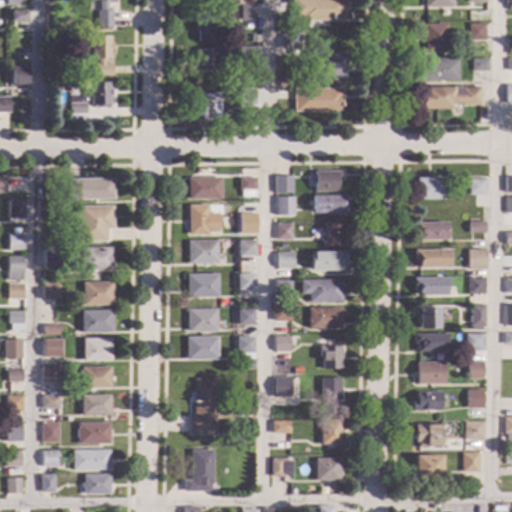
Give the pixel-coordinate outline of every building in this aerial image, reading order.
[(110,0),(110,1),(105,1),(105,10),(110,10),(110,28),(95,28),(95,10),(96,10),(97,0),(110,0)] [(343,0),(343,20),(298,21),(298,17),(290,17),(289,0),(343,0)] [(449,0),(421,0),(421,9),(450,9),(449,0)] [(252,19),(238,20),(238,5),(252,5),(252,19)] [(26,10),(26,22),(10,21),(10,10),(26,10)] [(213,41),(195,41),(195,30),(194,30),(193,15),(213,15),(213,41)] [(444,53),(422,53),(421,23),(444,23),(444,53)] [(483,40),(466,40),(466,23),(482,23),(483,40)] [(299,49),(279,48),(278,31),(299,31),(299,49)] [(257,35),(257,43),(249,42),(249,34),(257,35)] [(108,42),(110,42),(110,50),(109,50),(108,59),(102,59),(102,63),(110,63),(110,76),(92,76),(92,63),(95,63),(95,59),(89,58),(89,56),(82,56),(82,42),(88,42),(89,35),(108,35),(108,42)] [(252,64),(236,64),(236,47),(251,46),(252,64)] [(218,69),(192,70),(191,49),(217,48),(218,69)] [(343,79),(312,81),(311,60),(317,59),(317,54),(342,53),(343,79)] [(455,80),(417,81),(417,66),(420,66),(420,58),(455,58),(455,80)] [(485,71),(469,71),(468,58),(485,58),(485,71)] [(27,85),(11,85),(11,67),(27,67),(27,85)] [(107,88),(109,89),(109,96),(107,96),(107,105),(101,105),(101,108),(94,108),(94,106),(87,106),(87,90),(76,90),(76,82),(107,82),(107,88)] [(511,100),(501,100),(501,95),(501,85),(511,84),(511,100)] [(477,105),(458,105),(458,103),(448,103),(448,109),(418,109),(418,91),(420,91),(420,87),(477,86),(477,105)] [(252,105),(237,106),(236,89),(252,88),(252,105)] [(339,93),(338,93),(338,111),(291,112),(291,88),(339,88),(339,93)] [(218,116),(191,117),(190,94),(218,93),(218,116)] [(77,103),(83,103),(83,114),(66,114),(67,95),(77,95),(77,103)] [(8,113),(0,112),(0,96),(8,96),(8,113)] [(338,179),(334,179),(334,191),(311,191),(311,183),(309,183),(309,175),(311,175),(311,171),(338,171),(338,179)] [(289,193),(272,193),(272,176),(289,176),(289,193)] [(511,192),(501,192),(501,176),(511,176),(511,192)] [(219,199),(185,199),(185,178),(218,177),(219,199)] [(111,199),(65,200),(65,179),(110,178),(111,199)] [(253,197),(239,197),(239,190),(237,190),(237,178),(253,178),(253,197)] [(439,199),(412,199),(412,178),(439,178),(439,199)] [(483,195),(466,195),(466,179),(483,179),(483,195)] [(343,211),(342,213),(309,213),(309,195),(343,195),(343,211)] [(291,197),(290,215),(273,215),(273,197),(291,197)] [(511,213),(503,213),(503,197),(511,197),(511,213)] [(23,218),(7,217),(7,199),(24,199),(23,218)] [(205,213),(216,213),(216,232),(205,232),(205,235),(186,235),(186,205),(205,205),(205,213)] [(110,230),(104,230),(104,241),(75,241),(75,206),(110,206),(110,230)] [(253,233),(237,234),(236,213),(253,213),(253,233)] [(482,233),(465,233),(465,222),(482,221),(482,233)] [(444,240),(414,240),(414,232),(411,232),(411,222),(444,222),(444,240)] [(340,245),(321,245),(321,223),(340,223),(340,245)] [(288,240),(273,240),(273,224),(288,224),(288,240)] [(511,244),(501,244),(501,232),(511,232),(511,244)] [(23,250),(7,250),(7,233),(23,233),(23,250)] [(215,264),(185,264),(185,241),(215,240),(215,264)] [(253,256),(236,256),(236,240),(253,240),(253,256)] [(110,270),(78,271),(78,247),(109,247),(110,270)] [(61,268),(42,268),(42,248),(61,248),(61,268)] [(445,267),(414,267),(414,259),(411,259),(411,250),(445,249),(445,267)] [(482,269),(464,269),(464,249),(482,249),(482,269)] [(344,263),(337,263),(337,271),(308,271),(307,251),(344,251),(344,263)] [(291,268),(274,267),(274,252),(291,252),(291,268)] [(21,280),(6,280),(6,256),(21,256),(21,280)] [(216,297),(185,297),(185,275),(215,274),(216,297)] [(252,289),(235,290),(235,274),(252,274),(252,289)] [(444,295),(414,295),(414,286),(411,287),(410,278),(444,277),(444,295)] [(482,293),(465,294),(464,278),(482,277),(482,293)] [(511,292),(502,292),(502,278),(511,278),(511,292)] [(289,292),(271,292),(271,280),(288,279),(289,292)] [(339,301),(306,302),(305,293),(297,294),(297,280),(339,279),(339,301)] [(110,305),(80,305),(80,282),(109,282),(110,305)] [(59,299),(42,299),(42,283),(59,283),(59,299)] [(22,299),(6,299),(5,284),(21,284),(22,299)] [(482,326),(467,326),(467,304),(481,304),(482,326)] [(511,325),(501,325),(501,305),(511,305),(511,325)] [(288,321),(270,321),(269,308),(288,307),(288,321)] [(436,328),(415,328),(415,317),(412,317),(411,309),(415,309),(415,307),(436,307),(436,328)] [(338,328),(306,328),(306,308),(338,308),(338,328)] [(214,331),(185,332),(185,309),(214,309),(214,331)] [(252,325),(235,325),(235,309),(252,309),(252,325)] [(109,332),(79,333),(78,311),(109,310),(109,332)] [(21,331),(9,331),(9,324),(5,324),(5,311),(21,311),(21,331)] [(57,335),(42,335),(42,325),(57,325),(57,335)] [(444,351),(414,351),(414,343),(410,343),(410,334),(443,333),(444,351)] [(481,350),(462,351),(462,334),(480,333),(481,350)] [(511,344),(501,344),(500,333),(511,333),(511,344)] [(287,351),(272,351),(272,335),(287,335),(287,351)] [(215,360),(184,360),(184,337),(215,337),(215,360)] [(251,358),(240,358),(240,353),(234,353),(234,337),(251,337),(251,358)] [(108,360),(80,360),(80,338),(108,338),(108,360)] [(19,358),(2,359),(2,340),(19,339),(19,358)] [(41,357),(59,357),(58,339),(41,340),(41,357)] [(338,368),(319,368),(319,357),(317,357),(317,345),(338,345),(338,368)] [(56,364),(41,365),(41,354),(56,353),(56,364)] [(441,383),(413,384),(412,362),(441,361),(441,383)] [(480,378),(465,379),(465,362),(480,361),(480,378)] [(57,382),(41,382),(41,366),(57,366),(57,382)] [(107,388),(79,388),(79,367),(107,367),(107,388)] [(300,375),(291,375),(291,367),(300,367),(300,375)] [(20,382),(5,382),(5,369),(20,369),(20,382)] [(288,397),(269,397),(269,377),(288,377),(288,397)] [(338,399),(317,399),(317,377),(338,377),(338,399)] [(213,434),(188,433),(189,415),(191,415),(191,379),(214,379),(213,434)] [(480,407),(464,408),(463,389),(480,389),(480,407)] [(438,410),(409,410),(409,400),(413,400),(413,391),(438,391),(438,410)] [(108,415),(78,416),(78,395),(107,394),(108,415)] [(57,408),(40,408),(40,396),(57,395),(57,408)] [(20,412),(4,412),(4,396),(20,396),(20,412)] [(511,440),(504,440),(504,433),(501,433),(501,417),(511,417),(511,440)] [(339,443),(318,444),(318,420),(338,419),(339,443)] [(287,433),(269,434),(268,421),(287,420),(287,433)] [(481,440),(461,439),(461,421),(481,422),(481,440)] [(107,444),(75,444),(75,423),(107,422),(107,444)] [(57,423),(57,443),(39,443),(39,423),(57,423)] [(440,447),(415,447),(415,441),(412,441),(412,423),(440,423),(440,447)] [(19,438),(5,439),(5,424),(19,424),(19,438)] [(238,446),(227,446),(228,438),(238,438),(238,446)] [(107,470),(70,470),(69,450),(107,450),(107,470)] [(211,484),(209,484),(209,491),(181,491),(181,480),(188,480),(188,450),(211,450),(211,484)] [(19,467),(4,467),(4,451),(19,451),(19,467)] [(56,466),(40,467),(40,451),(56,451),(56,466)] [(476,472),(459,472),(459,452),(476,452),(476,472)] [(439,478),(413,478),(413,455),(439,455),(439,478)] [(284,461),(290,461),(290,475),(281,475),(281,477),(269,477),(269,458),(284,458),(284,461)] [(337,480),(312,481),(312,458),(337,458),(337,480)] [(108,494),(81,495),(81,487),(78,487),(78,483),(81,483),(81,474),(107,474),(108,494)] [(52,492),(39,492),(38,475),(51,475),(52,492)] [(19,494),(4,494),(4,478),(19,477),(19,494)]
